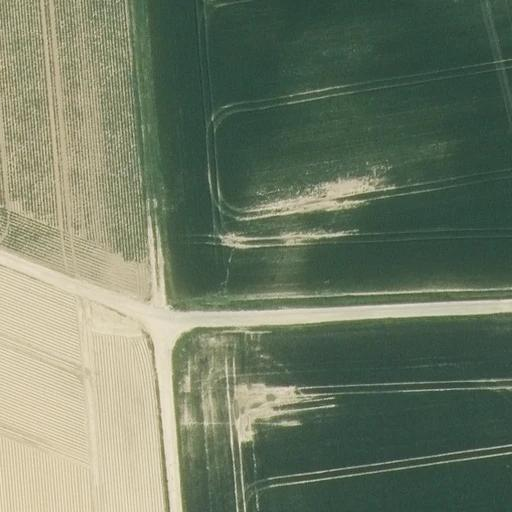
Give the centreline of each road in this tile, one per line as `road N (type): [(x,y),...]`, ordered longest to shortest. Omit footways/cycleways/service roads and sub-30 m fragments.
road 1 (track): [(160,323),(511,305)]
road 2 (track): [(160,323),(131,0)]
road 3 (track): [(176,511),(160,323)]
road 4 (track): [(160,323),(0,259)]
